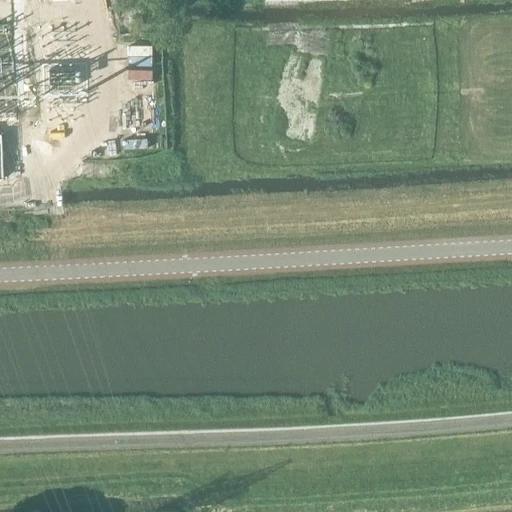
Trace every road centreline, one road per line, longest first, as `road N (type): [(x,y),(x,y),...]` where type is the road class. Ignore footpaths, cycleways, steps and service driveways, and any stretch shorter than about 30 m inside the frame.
road 1 (secondary): [(0,273),(511,246)]
road 2 (unclassified): [(0,446),(511,420)]
